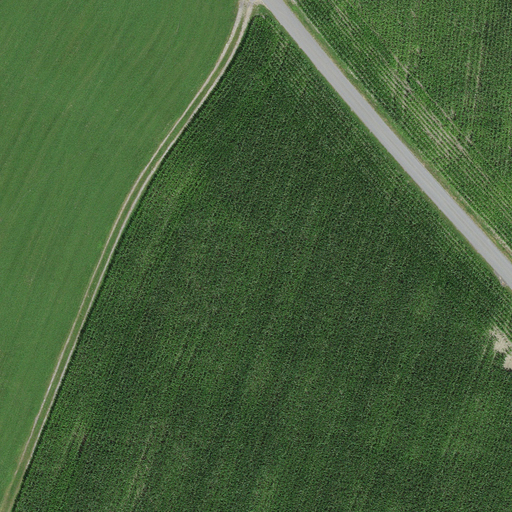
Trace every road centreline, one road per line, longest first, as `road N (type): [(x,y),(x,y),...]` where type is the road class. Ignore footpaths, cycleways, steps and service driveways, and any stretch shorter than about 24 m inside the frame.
road 1 (track): [(18,484),(132,195),(219,74),(240,35),(246,0)]
road 2 (unclassified): [(273,0),(511,279)]
